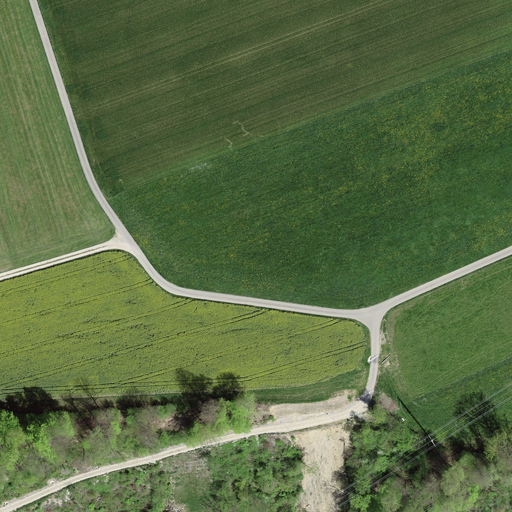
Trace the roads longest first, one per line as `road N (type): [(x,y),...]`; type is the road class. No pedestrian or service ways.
road 1 (unclassified): [(32,0),(90,178),(127,240),(173,289),(358,314),(511,251)]
road 2 (track): [(371,312),(369,393),(356,409),(104,470),(0,511)]
road 3 (track): [(0,278),(127,240)]
